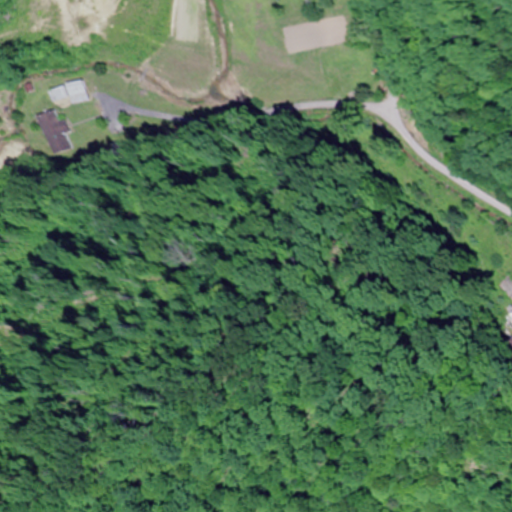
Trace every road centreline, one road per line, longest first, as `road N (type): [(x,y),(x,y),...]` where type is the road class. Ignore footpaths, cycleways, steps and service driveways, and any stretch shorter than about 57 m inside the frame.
road 1 (residential): [(0,195),(277,108),(347,104),(401,115)]
road 2 (residential): [(511,211),(428,154),(401,115)]
road 3 (residential): [(401,115),(364,0)]
